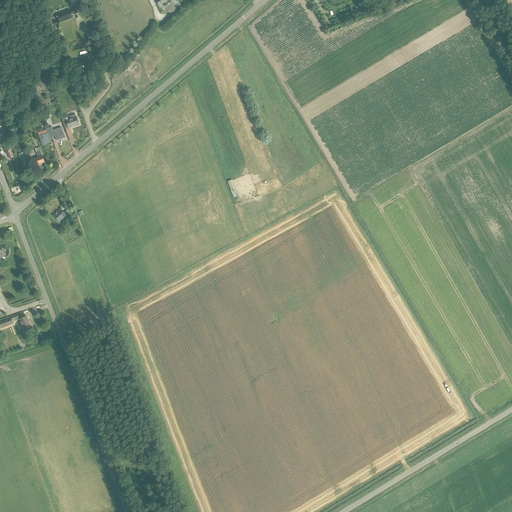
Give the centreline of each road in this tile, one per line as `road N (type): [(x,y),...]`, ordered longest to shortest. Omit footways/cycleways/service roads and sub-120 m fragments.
road 1 (unclassified): [(15,216),(264,0)]
road 2 (unclassified): [(125,511),(15,216)]
road 3 (unclassified): [(344,511),(511,410)]
